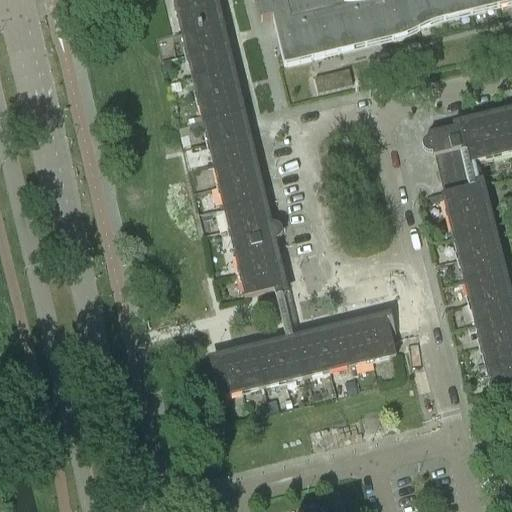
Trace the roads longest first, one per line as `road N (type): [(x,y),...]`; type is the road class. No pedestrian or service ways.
road 1 (tertiary): [(134,511),(15,2)]
road 2 (tertiary): [(0,116),(93,511)]
road 3 (residential): [(405,260),(332,278),(297,136),(370,118)]
road 4 (residential): [(453,443),(405,260)]
road 5 (residential): [(213,497),(368,464)]
road 6 (residential): [(405,260),(370,118)]
road 7 (residential): [(370,118),(511,83)]
